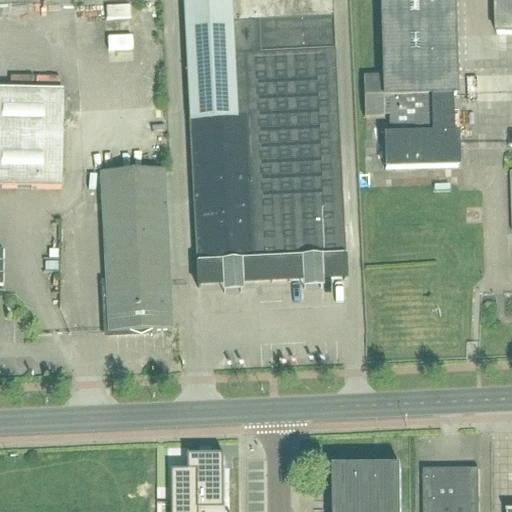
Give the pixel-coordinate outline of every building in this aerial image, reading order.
[(232,26),(230,0),(183,0),(190,124),(197,267),(198,291),(200,291),(200,283),(224,282),(224,285),(240,284),(239,281),(256,280),(244,26),(232,26)] [(244,26),(256,280),(304,278),(304,281),(320,280),(319,277),(343,276),(343,284),(346,283),(344,260),(331,0),(230,0),(232,26),(244,26)] [(364,121),(388,120),(389,139),(384,139),(385,173),(459,171),(458,138),(452,138),(451,99),(456,99),(453,0),(379,0),(382,79),(363,80),(364,121)] [(511,37),(511,176),(511,177),(511,208),(511,0),(495,0),(496,38),(511,37)] [(0,190),(62,192),(63,94),(0,92),(0,190)] [(172,333),(164,173),(100,176),(108,337),(172,333)] [(225,511),(225,459),(189,460),(189,475),(173,475),(172,511),(225,511)] [(335,472),(334,511),(402,511),(402,471),(335,472)] [(423,511),(480,511),(480,472),(444,472),(444,479),(423,479),(423,511)]
